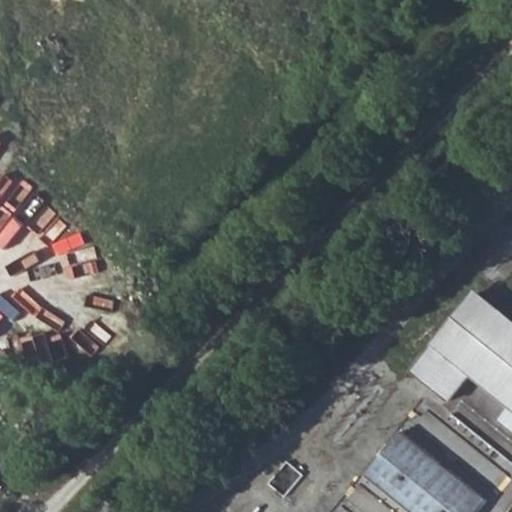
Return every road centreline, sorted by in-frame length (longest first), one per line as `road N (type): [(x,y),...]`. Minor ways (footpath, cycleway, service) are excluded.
road 1 (unclassified): [(42,511),(511,48)]
road 2 (unknown): [(511,209),(315,426),(186,511)]
road 3 (track): [(172,387),(119,336),(137,305),(129,234),(93,130)]
road 4 (track): [(119,336),(37,358),(0,342)]
